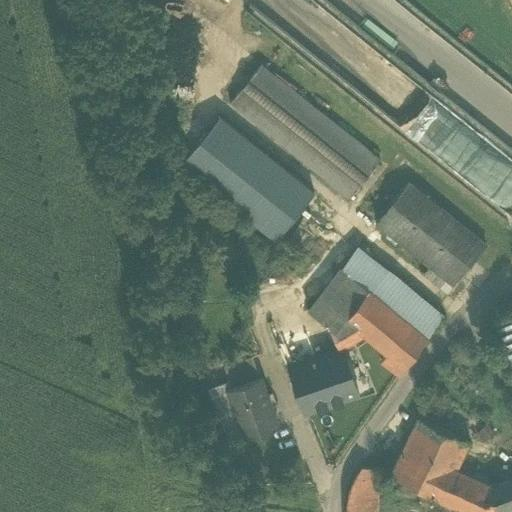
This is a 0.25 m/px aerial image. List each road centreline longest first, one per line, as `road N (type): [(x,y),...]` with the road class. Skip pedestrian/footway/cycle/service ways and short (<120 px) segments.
road 1 (unclassified): [(335,511),(354,453),(478,298),(511,270)]
road 2 (unknown): [(255,333),(337,491)]
